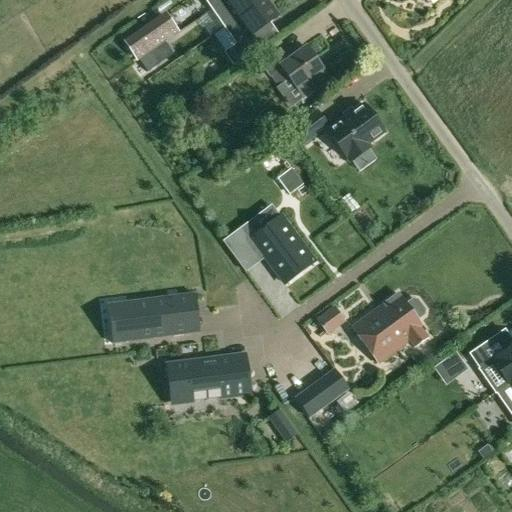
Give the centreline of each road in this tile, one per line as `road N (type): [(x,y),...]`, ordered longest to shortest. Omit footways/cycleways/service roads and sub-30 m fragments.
road 1 (residential): [(511,229),(347,0)]
road 2 (track): [(366,511),(277,384)]
